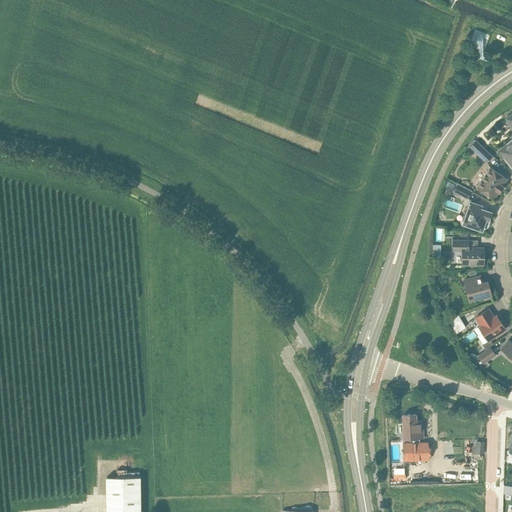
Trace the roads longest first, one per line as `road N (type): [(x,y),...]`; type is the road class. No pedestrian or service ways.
road 1 (unclassified): [(319,367),(266,284),(192,216),(98,167),(0,143)]
road 2 (secondary): [(511,73),(447,134),(408,215)]
road 3 (secondary): [(408,215),(355,360)]
road 4 (secondary): [(367,362),(408,215)]
road 5 (unclassified): [(494,401),(367,362)]
road 6 (secondary): [(355,360),(348,429),(361,491)]
road 7 (secondary): [(361,491),(359,397),(367,362)]
